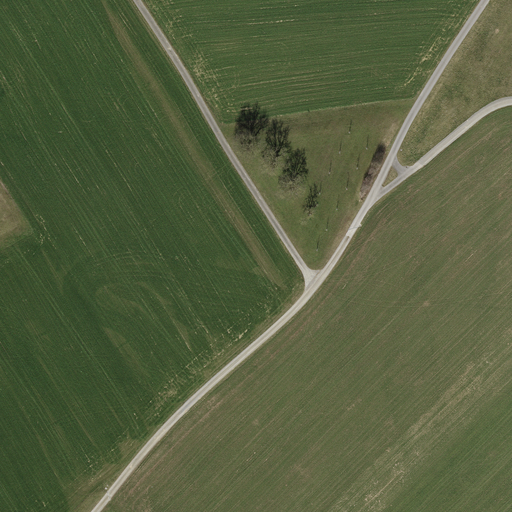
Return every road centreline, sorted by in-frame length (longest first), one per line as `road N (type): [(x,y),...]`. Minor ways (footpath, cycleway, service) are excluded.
road 1 (track): [(136,0),(316,285)]
road 2 (track): [(97,511),(159,437),(316,285)]
road 3 (track): [(488,0),(408,121),(370,199)]
road 4 (track): [(370,199),(487,111),(511,103)]
